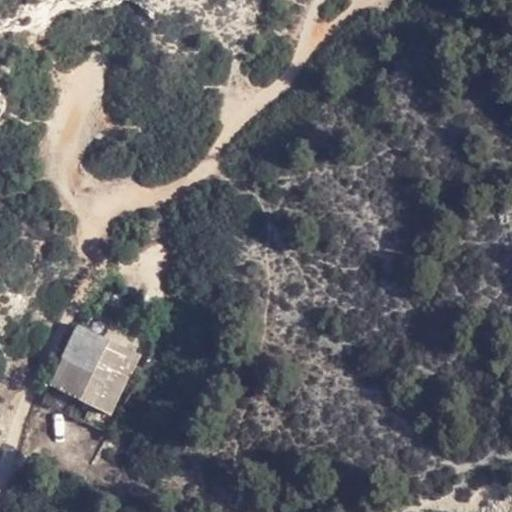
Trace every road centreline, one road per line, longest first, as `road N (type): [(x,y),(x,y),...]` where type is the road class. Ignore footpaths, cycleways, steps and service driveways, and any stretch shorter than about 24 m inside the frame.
road 1 (track): [(311,41),(184,182),(104,221),(82,292),(28,391),(0,481)]
road 2 (track): [(104,221),(69,196),(56,157),(82,84)]
